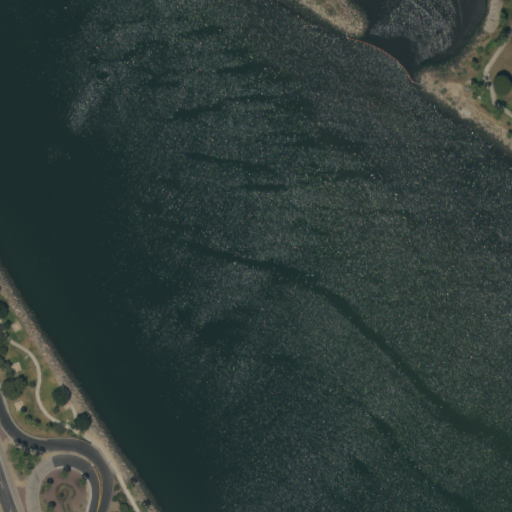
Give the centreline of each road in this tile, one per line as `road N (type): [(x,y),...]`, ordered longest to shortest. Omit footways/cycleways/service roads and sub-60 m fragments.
road 1 (motorway): [(99,497),(103,479),(94,456),(71,445),(29,443),(0,411)]
road 2 (motorway): [(33,511),(31,486),(54,461),(89,471),(99,497)]
